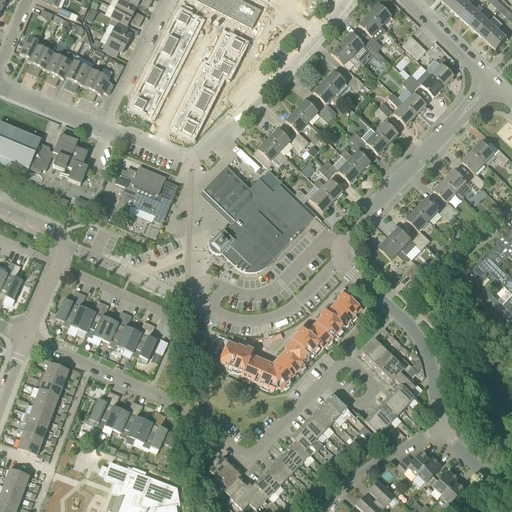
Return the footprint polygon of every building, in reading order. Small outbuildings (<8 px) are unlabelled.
[(57,0),(56,0),(42,0),(41,3),(58,9),(60,2),(57,0)] [(136,10),(141,1),(138,0),(120,0),(119,1),(136,10)] [(148,10),(153,0),(152,0),(144,0),(141,6),(148,10)] [(216,14),(217,14),(224,0),(204,0),(201,6),(216,14)] [(224,0),(217,14),(232,22),(242,3),(241,3),(241,4),(234,1),(234,0),(224,0)] [(459,0),(442,0),(440,2),(450,11),(459,0)] [(471,6),(463,0),(459,0),(450,11),(459,19),(471,6)] [(494,0),(493,0),(490,4),(499,13),(503,8),(494,0)] [(119,1),(115,10),(132,19),(136,10),(119,1)] [(242,4),(242,3),(232,22),(248,30),(258,12),(249,7),(249,8),(242,5),(242,4)] [(480,15),(471,6),(459,19),(468,28),(480,15)] [(380,29),(381,29),(390,19),(378,7),(368,17),(380,29)] [(112,20),(118,23),(127,28),(132,19),(115,10),(109,8),(105,16),(112,20)] [(508,21),(511,16),(511,15),(503,8),(499,13),(508,21)] [(77,17),(71,14),(61,10),(60,10),(58,16),(69,20),(74,23),(77,17)] [(91,11),(88,17),(94,19),(96,14),(91,11)] [(39,18),(48,22),(50,23),(53,17),(42,12),(39,18)] [(170,30),(169,30),(188,39),(196,24),(177,14),(173,23),(174,23),(170,30)] [(139,28),(143,18),(137,15),(132,24),(139,28)] [(489,23),(480,15),(468,28),(477,36),(489,23)] [(367,45),(376,53),(384,60),(386,57),(383,55),(384,53),(383,52),(384,50),(382,48),(376,43),(385,33),(381,29),(380,29),(368,17),(358,27),(372,40),(367,45)] [(55,18),(52,24),(58,27),(59,24),(61,21),(55,18)] [(109,26),(115,29),(115,28),(115,29),(118,23),(112,20),(109,26)] [(110,37),(127,46),(132,37),(126,34),(129,29),(127,28),(118,23),(115,29),(115,28),(115,29),(110,37)] [(499,31),(489,23),(477,36),(487,44),(499,31)] [(82,30),(79,29),(77,32),(75,36),(81,39),(84,34),(82,30)] [(166,37),(161,46),(180,55),(188,39),(169,30),(169,31),(170,31),(167,38),(166,37)] [(496,53),(508,40),(499,31),(487,44),(496,53)] [(364,49),(350,36),(340,46),(352,58),(353,57),(358,63),(368,54),(363,49),(364,49)] [(110,37),(105,47),(103,52),(106,54),(116,59),(119,54),(122,55),(127,46),(110,37)] [(214,53),(232,62),(231,61),(235,54),(236,55),(240,46),(222,37),(214,53)] [(19,56),(28,61),(36,46),(37,44),(28,39),(19,56)] [(410,39),(404,46),(402,48),(406,52),(415,43),(410,39)] [(390,47),(401,57),(405,53),(393,43),(390,47)] [(426,53),(420,48),(415,43),(406,52),(417,62),(426,53)] [(376,53),(367,45),(364,49),(363,49),(368,54),(372,58),(376,53)] [(36,68),(45,51),(36,46),(28,61),(27,63),(36,68)] [(154,61),(172,70),(180,55),(161,46),(157,54),(158,54),(155,61),(154,61)] [(340,46),(330,56),(343,68),(348,62),(357,71),(361,66),(358,63),(353,57),(352,58),(340,46)] [(63,60),(60,58),(63,51),(58,48),(54,56),(45,73),(54,77),(63,60)] [(54,56),(45,51),(36,68),(45,73),(54,56)] [(201,66),(224,78),(229,69),(228,69),(231,62),(232,63),(232,62),(214,53),(206,68),(202,65),(201,66)] [(442,59),(437,64),(440,67),(447,74),(451,71),(443,63),(445,61),(442,59)] [(72,65),(63,60),(54,77),(63,82),(65,79),(72,65)] [(150,68),(146,77),(164,86),(172,70),(154,61),(153,62),(154,62),(151,69),(150,68)] [(73,84),(82,67),(73,62),(72,65),(65,79),(73,84)] [(193,81),(212,91),(212,90),(211,90),(215,83),(216,84),(220,76),(224,78),(201,66),(193,81)] [(83,89),(91,72),(82,67),(73,84),(83,89)] [(452,79),(440,67),(431,77),(430,77),(443,89),(452,79)] [(406,81),(409,78),(402,71),(399,75),(406,81)] [(91,93),(100,76),(91,72),(83,89),(91,93)] [(419,86),(433,100),(443,89),(430,77),(431,77),(426,73),(417,82),(411,77),(409,78),(406,81),(415,90),(419,86)] [(335,96),(340,101),(350,91),(346,88),(344,87),(332,74),(322,85),(335,96)] [(109,81),(100,76),(91,93),(100,98),(102,95),(107,97),(113,87),(107,84),(109,81)] [(138,92),(156,102),(164,86),(146,77),(141,85),(142,85),(139,92),(138,92)] [(369,92),(354,79),(350,83),(359,92),(364,97),(369,92)] [(212,91),(193,81),(186,97),(204,106),(208,98),(207,97),(211,91),(212,91)] [(406,81),(402,86),(411,95),(415,90),(406,81)] [(350,83),(346,88),(350,91),(355,97),(359,92),(350,83)] [(322,85),(313,95),(325,106),(330,101),(340,110),(344,105),(340,101),(335,96),(322,85)] [(156,102),(138,92),(137,93),(138,93),(135,100),(134,99),(130,108),(148,117),(156,102)] [(393,116),(405,128),(415,118),(403,106),(392,96),(388,101),(398,111),(393,116)] [(415,118),(425,108),(413,96),(403,106),(415,118)] [(200,115),(204,106),(186,97),(178,112),(196,122),(196,121),(199,114),(200,115)] [(317,115),(305,103),(295,113),(307,125),(317,115)] [(388,119),(392,115),(383,106),(378,110),(388,119)] [(332,121),(336,117),(327,108),(322,112),(332,121)] [(374,115),(383,124),(388,119),(378,110),(374,115)] [(178,112),(170,128),(188,138),(193,129),(192,128),(195,122),(196,122),(178,112)] [(327,125),(332,121),(322,112),(318,116),(327,125)] [(295,113),(285,123),(297,135),(307,125),(295,113)] [(387,147),(397,137),(385,125),(375,135),(387,147)] [(40,144),(0,127),(0,165),(26,177),(29,170),(40,175),(42,171),(46,173),(46,172),(51,159),(53,155),(49,153),(50,153),(49,149),(39,145),(40,144)] [(375,135),(370,131),(361,140),(355,134),(350,139),(369,158),(373,153),(377,157),(387,147),(375,135)] [(279,154),(289,144),(277,132),(267,142),(279,154)] [(60,136),(53,155),(51,159),(56,161),(53,169),(64,174),(66,169),(71,171),(67,182),(80,187),(87,169),(82,167),(87,154),(75,149),(77,143),(60,136)] [(299,137),(295,141),(304,150),(308,145),(299,137)] [(341,157),(347,164),(359,176),(369,166),(365,162),(369,158),(350,139),(346,144),(356,154),(352,159),(345,152),(341,157)] [(299,154),(304,150),(295,141),(290,146),(299,154)] [(267,171),(271,167),(269,164),(275,159),(282,166),(282,165),(285,166),(287,167),(296,176),(299,173),(284,158),(279,154),(267,142),(257,152),(253,157),(267,171)] [(484,166),(494,156),(482,144),(472,154),(484,166)] [(307,153),(312,158),(316,155),(311,150),(307,153)] [(509,162),(500,153),(495,158),(504,166),(509,162)] [(472,154),(462,164),(475,176),(484,166),(472,154)] [(323,168),(332,177),(337,172),(328,163),(323,168)] [(310,164),(301,174),(307,179),(314,171),(311,169),(313,167),(310,164)] [(337,174),(350,186),(359,176),(347,164),(337,174)] [(332,177),(323,168),(318,173),(328,181),(332,177)] [(172,186),(167,184),(164,183),(165,181),(138,169),(136,174),(130,171),(128,174),(122,171),(119,177),(117,176),(113,185),(124,190),(114,213),(126,218),(130,208),(154,218),(152,223),(162,227),(178,188),(172,186)] [(267,268),(313,220),(280,187),(273,195),(259,181),(249,192),(226,169),(216,179),(202,193),(234,223),(223,234),(221,232),(208,246),(208,248),(208,250),(208,251),(209,253),(210,254),(212,256),(213,257),(215,258),(216,258),(218,258),(220,258),(221,256),(234,269),(236,270),(238,272),(240,273),(242,274),(244,275),(246,275),(248,275),(251,275),(253,275),(255,275),(258,274),(260,273),(262,272),(264,271),(265,270),(267,268)] [(467,185),(454,172),(444,183),(457,195),(467,185)] [(486,186),(477,177),(472,182),(481,190),(486,186)] [(332,205),(341,194),(329,182),(324,188),(318,182),(314,187),(319,192),(319,193),(332,205)] [(481,190),(472,182),(468,186),(477,195),(481,190)] [(444,183),(435,193),(447,205),(457,195),(444,183)] [(309,201),(305,197),(300,192),(295,197),(304,206),(309,201)] [(319,193),(309,203),(322,215),(332,205),(319,193)] [(58,205),(66,208),(68,203),(60,199),(58,205)] [(439,213),(426,201),(417,212),(429,224),(439,213)] [(84,202),(81,209),(87,212),(90,204),(84,202)] [(458,215),(449,206),(444,210),(454,219),(458,215)] [(444,210),(440,215),(450,224),(454,219),(444,210)] [(417,212),(407,222),(419,233),(429,224),(417,212)] [(116,226),(118,220),(111,217),(109,223),(116,226)] [(412,243),(399,230),(389,240),(407,257),(416,247),(421,252),(426,248),(417,239),(412,243)] [(511,230),(505,238),(503,237),(511,245),(511,230)] [(417,239),(426,248),(430,243),(421,234),(417,239)] [(511,245),(503,237),(498,242),(500,243),(487,256),(499,268),(509,258),(511,261),(511,245)] [(379,250),(391,262),(397,256),(403,262),(407,258),(407,257),(389,240),(379,250)] [(469,275),(481,286),(491,276),(502,286),(510,278),(507,276),(499,268),(487,256),(486,255),(481,260),(482,261),(469,275)] [(4,302),(5,299),(7,294),(0,291),(4,283),(7,284),(15,267),(10,264),(4,276),(0,273),(0,300),(4,302)] [(421,271),(416,266),(406,276),(411,281),(421,271)] [(5,299),(13,302),(22,283),(15,280),(20,269),(15,267),(7,284),(4,283),(0,291),(7,294),(5,299)] [(511,296),(511,298),(503,307),(492,296),(487,302),(504,319),(509,314),(511,315),(511,280),(510,278),(502,286),(511,296)] [(250,357),(253,353),(246,350),(245,352),(228,345),(229,342),(224,340),(216,359),(213,357),(206,375),(213,378),(219,366),(241,376),(240,379),(273,393),(274,392),(279,391),(280,392),(303,368),(301,366),(318,349),(322,352),(360,313),(368,321),(374,314),(360,301),(358,303),(343,289),(340,293),(342,295),(337,300),(339,301),(326,315),(324,313),(319,318),(321,320),(306,335),(300,330),(296,335),(297,337),(284,350),(286,352),(272,367),(250,357)] [(492,296),(487,291),(481,297),(487,302),(492,296)] [(63,302),(54,321),(63,324),(61,327),(65,329),(68,331),(70,327),(71,323),(65,320),(69,312),(72,314),(80,295),(75,293),(70,305),(63,302)] [(78,331),(86,311),(80,308),(83,304),(85,298),(80,295),(72,314),(69,312),(65,320),(71,323),(70,327),(68,331),(67,333),(66,336),(74,339),(78,331)] [(93,337),(95,333),(88,330),(92,323),(95,324),(103,306),(98,303),(95,309),(93,314),(86,311),(78,331),(86,334),(84,338),(92,341),(93,338),(93,337)] [(104,319),(106,314),(108,308),(103,306),(95,324),(92,323),(88,330),(95,333),(93,337),(101,341),(110,321),(104,319)] [(121,314),(118,320),(116,324),(110,321),(101,341),(109,345),(107,348),(111,350),(114,351),(116,348),(115,348),(117,343),(111,340),(114,332),(118,334),(126,316),(121,314)] [(127,329),(129,324),(131,318),(126,316),(118,334),(114,332),(111,340),(117,343),(115,348),(116,348),(124,351),(132,332),(127,329)] [(124,351),(124,352),(132,355),(131,358),(138,361),(139,358),(138,358),(140,354),(134,351),(138,343),(141,344),(149,326),(144,324),(139,335),(132,332),(124,351)] [(154,329),(149,326),(141,344),(138,343),(134,351),(140,354),(138,358),(139,358),(138,361),(137,364),(143,367),(146,366),(156,343),(149,340),(154,329)] [(59,341),(63,342),(66,336),(67,333),(68,331),(65,329),(59,341)] [(380,347),(374,341),(359,356),(365,363),(380,347)] [(386,353),(381,348),(380,347),(365,363),(371,368),(386,353)] [(371,368),(377,374),(392,359),(386,353),(371,368)] [(154,355),(151,364),(158,367),(162,358),(154,355)] [(392,359),(377,374),(383,380),(398,365),(392,359)] [(411,369),(408,366),(402,360),(398,365),(383,380),(390,386),(393,382),(404,371),(407,374),(411,369)] [(416,364),(411,369),(417,375),(422,369),(419,361),(416,364)] [(129,372),(132,365),(127,363),(124,369),(129,372)] [(65,382),(68,373),(48,366),(45,374),(65,382)] [(417,375),(411,369),(407,374),(404,371),(393,382),(399,387),(409,396),(415,390),(408,383),(417,375)] [(65,382),(45,374),(42,383),(62,390),(65,382)] [(58,399),(62,390),(42,383),(39,391),(58,399)] [(393,393),(408,407),(414,401),(409,396),(399,387),(393,393)] [(58,399),(39,391),(36,400),(55,407),(58,399)] [(388,399),(403,413),(408,407),(393,393),(388,399)] [(106,414),(114,396),(109,394),(104,405),(97,402),(88,421),(86,425),(95,430),(96,428),(103,431),(104,428),(106,424),(99,421),(103,413),(106,414)] [(112,432),(121,412),(114,410),(119,398),(114,396),(106,414),(103,413),(99,421),(106,424),(104,428),(103,431),(102,434),(110,437),(112,432)] [(340,417),(346,411),(331,397),(325,403),(340,417)] [(382,405),(397,419),(403,413),(388,399),(382,405)] [(52,416),(55,407),(36,400),(33,408),(52,416)] [(340,417),(325,403),(319,409),(334,423),(340,417)] [(126,441),(127,438),(129,434),(122,431),(126,423),(129,424),(137,406),(132,404),(127,415),(121,412),(112,432),(120,435),(118,438),(126,441)] [(376,411),(391,425),(397,419),(382,405),(376,411)] [(129,434),(127,438),(135,442),(144,423),(137,420),(142,409),(137,406),(129,424),(126,423),(122,431),(129,434)] [(52,416),(33,408),(29,417),(49,424),(52,416)] [(334,423),(319,409),(314,416),(328,429),(334,423)] [(370,417),(385,431),(391,425),(376,411),(370,417)] [(150,425),(144,423),(135,442),(133,448),(144,453),(146,450),(149,451),(150,449),(152,444),(145,441),(149,433),(152,435),(160,417),(155,414),(150,425)] [(308,422),(322,435),(328,429),(314,416),(308,422)] [(46,432),(49,424),(29,417),(26,425),(46,432)] [(150,449),(159,452),(162,445),(171,449),(176,437),(160,430),(165,419),(160,417),(152,435),(149,433),(145,441),(152,444),(150,449)] [(370,417),(364,423),(379,438),(385,431),(370,417)] [(316,442),(322,435),(308,422),(302,428),(316,442)] [(46,432),(26,425),(23,434),(43,441),(46,432)] [(316,442),(302,428),(296,434),(311,448),(316,453),(322,446),(316,442)] [(40,449),(43,441),(23,434),(20,442),(40,449)] [(295,444),(305,454),(311,448),(296,434),(290,440),(295,444)] [(360,447),(364,443),(358,436),(353,441),(360,447)] [(20,442),(17,450),(17,451),(36,458),(40,449),(20,442)] [(310,458),(305,454),(295,444),(289,450),(304,464),(310,458)] [(208,455),(212,459),(217,454),(214,450),(208,455)] [(298,470),(304,464),(289,450),(283,456),(298,470)] [(342,455),(337,450),(333,455),(338,459),(342,455)] [(416,477),(432,460),(429,463),(421,455),(413,464),(407,458),(396,469),(402,475),(407,471),(415,479),(416,477)] [(277,462),(292,477),(298,470),(283,456),(277,462)] [(216,466),(209,473),(215,479),(230,464),(224,458),(220,462),(217,459),(212,463),(216,466)] [(441,469),(432,460),(416,477),(425,485),(441,469)] [(271,468),(286,483),(292,477),(277,462),(271,468)] [(326,463),(321,468),(327,473),(332,468),(326,463)] [(236,470),(230,464),(215,479),(221,485),(236,470)] [(176,511),(176,508),(176,507),(179,506),(176,491),(118,468),(120,470),(114,486),(123,489),(120,498),(117,497),(111,511),(176,511)] [(265,474),(280,489),(286,483),(271,468),(265,474)] [(242,476),(236,470),(221,485),(227,491),(240,478),(242,476)] [(25,488),(29,479),(9,472),(6,480),(25,488)] [(441,498),(457,481),(448,473),(432,489),(441,498)] [(265,474),(260,480),(274,495),(280,489),(265,474)] [(246,484),(240,478),(227,491),(225,494),(231,500),(243,487),(246,484)] [(22,496),(25,488),(6,480),(3,489),(22,496)] [(274,495),(260,480),(254,486),(269,501),(274,495)] [(454,484),(457,481),(441,498),(439,499),(448,507),(463,492),(454,484)] [(377,483),(368,493),(376,500),(372,505),(379,511),(382,511),(394,499),(377,483)] [(257,511),(269,501),(254,486),(251,489),(248,487),(246,489),(243,487),(231,500),(229,501),(240,511),(243,511),(249,507),(254,511),(257,511)] [(22,496),(3,489),(0,496),(0,497),(19,505),(22,496)] [(0,507),(13,511),(16,511),(19,505),(0,497),(0,507)] [(364,498),(355,507),(360,511),(379,511),(372,505),(364,498)] [(409,508),(414,503),(410,500),(405,505),(409,508)]
